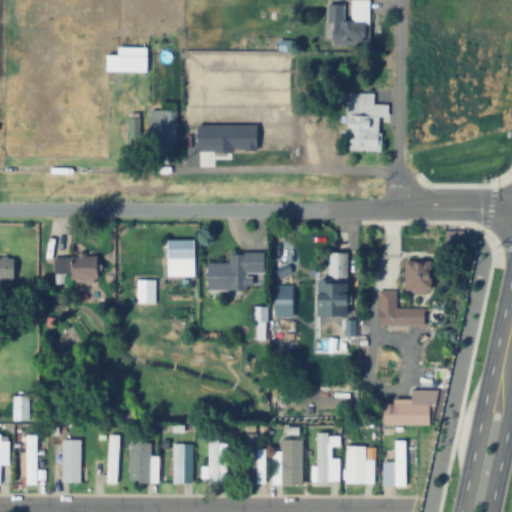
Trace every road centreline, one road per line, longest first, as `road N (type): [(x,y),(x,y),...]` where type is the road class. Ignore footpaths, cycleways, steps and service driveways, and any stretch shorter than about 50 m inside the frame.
road 1 (residential): [(511,202),(0,206)]
road 2 (residential): [(405,510),(0,506)]
road 3 (residential): [(403,202),(401,0)]
road 4 (trunk): [(506,361),(481,405),(460,511)]
road 5 (trunk): [(488,511),(510,410),(506,361)]
